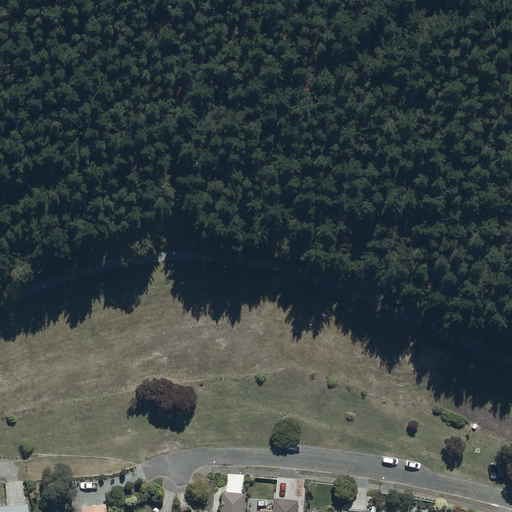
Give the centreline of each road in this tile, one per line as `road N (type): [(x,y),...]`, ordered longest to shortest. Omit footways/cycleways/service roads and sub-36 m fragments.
road 1 (track): [(511,356),(263,258),(175,246),(60,269),(0,293)]
road 2 (residential): [(511,500),(417,475),(289,458),(219,456),(143,471)]
